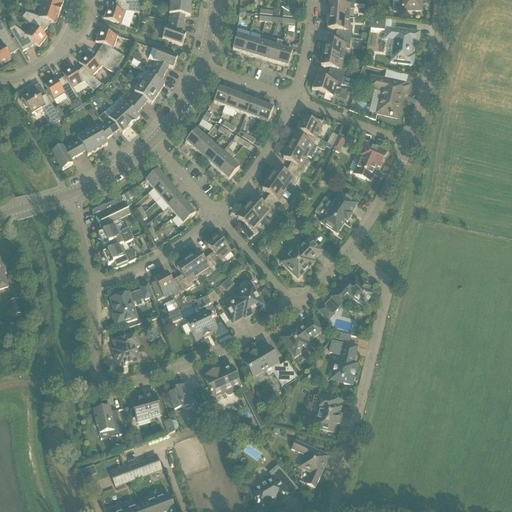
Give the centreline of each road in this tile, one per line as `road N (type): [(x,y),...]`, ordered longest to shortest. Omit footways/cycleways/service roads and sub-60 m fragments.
road 1 (residential): [(295,306),(225,349),(110,386),(92,370),(91,295)]
road 2 (residential): [(350,251),(389,287),(331,511)]
road 3 (residential): [(91,295),(145,270),(218,216)]
road 4 (residential): [(441,0),(411,140)]
road 5 (residential): [(218,216),(276,149),(293,102)]
road 6 (residential): [(411,140),(350,251)]
road 7 (residential): [(293,102),(411,140)]
